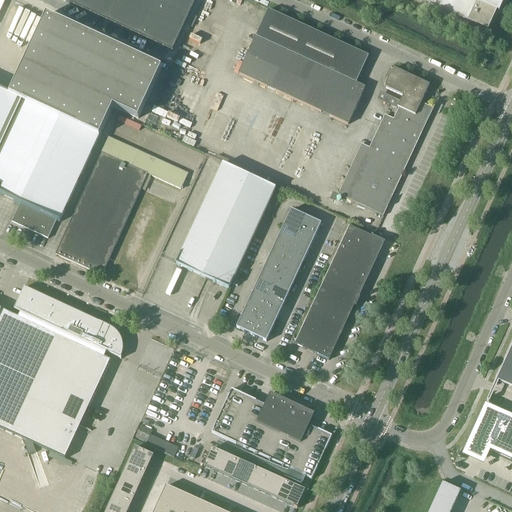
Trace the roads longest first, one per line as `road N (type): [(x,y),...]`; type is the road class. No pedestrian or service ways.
road 1 (unclassified): [(373,423),(0,247)]
road 2 (tertiary): [(373,423),(511,114)]
road 3 (unclassified): [(511,105),(283,0)]
road 4 (unknown): [(131,307),(197,163),(123,127)]
road 5 (unclassified): [(373,423),(421,440),(439,435),(511,289)]
